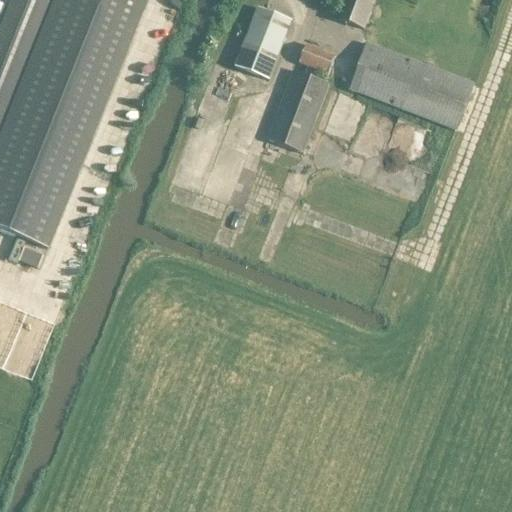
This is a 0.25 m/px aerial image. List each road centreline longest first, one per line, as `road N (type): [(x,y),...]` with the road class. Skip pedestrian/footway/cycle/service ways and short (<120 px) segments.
road 1 (track): [(511,36),(426,248),(391,247),(291,208),(262,285)]
road 2 (track): [(363,170),(321,165),(291,208),(240,184),(305,16)]
road 3 (track): [(262,285),(214,267),(170,280),(152,301)]
